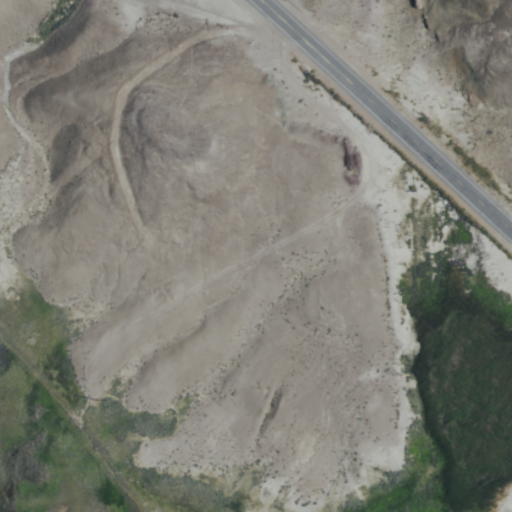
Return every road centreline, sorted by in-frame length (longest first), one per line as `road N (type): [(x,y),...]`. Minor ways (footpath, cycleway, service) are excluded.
road 1 (track): [(292,29),(280,46),(285,86),(365,151),(365,185),(205,279),(105,363)]
road 2 (tertiary): [(511,232),(261,0)]
road 3 (track): [(280,46),(244,30),(219,32),(173,48),(119,84),(110,138),(126,184)]
